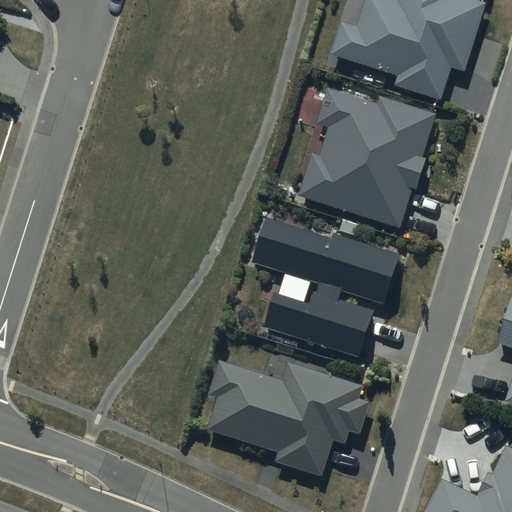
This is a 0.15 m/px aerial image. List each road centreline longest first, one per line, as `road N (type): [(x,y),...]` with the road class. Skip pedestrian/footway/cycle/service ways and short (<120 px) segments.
road 1 (residential): [(511,99),(381,511)]
road 2 (residential): [(79,0),(76,46),(0,294)]
road 3 (residential): [(0,425),(129,473),(173,511)]
road 4 (residential): [(117,511),(0,462)]
